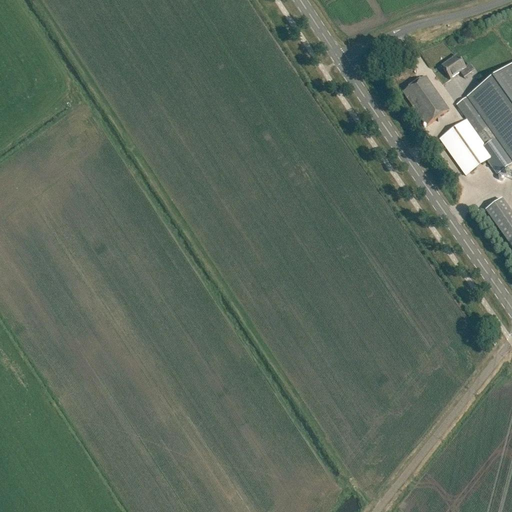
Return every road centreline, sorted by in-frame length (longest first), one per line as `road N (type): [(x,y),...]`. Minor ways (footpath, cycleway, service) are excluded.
road 1 (primary): [(511,306),(340,60)]
road 2 (unclassified): [(375,511),(511,340)]
road 3 (unclassified): [(340,60),(414,25),(502,0)]
